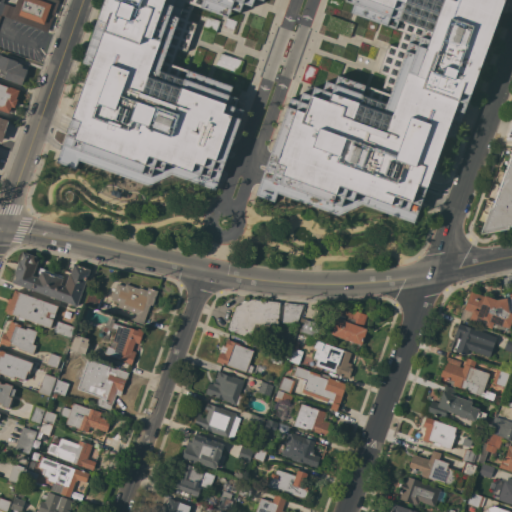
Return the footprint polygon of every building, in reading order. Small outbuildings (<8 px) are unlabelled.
[(0,15),(0,2),(11,6),(14,7),(16,0),(47,0),(58,4),(48,32),(7,17),(1,15),(1,16),(0,15)] [(226,16),(193,5),(187,20),(196,23),(186,51),(177,48),(172,64),(233,86),(230,95),(238,98),(235,107),(244,110),(215,190),(172,174),(148,185),(78,160),(75,169),(56,162),(90,66),(83,64),(105,0),(264,0),(264,1),(261,0),(254,0),(252,6),(243,3),(240,12),(231,9),(228,17),(226,16)] [(503,0),(454,139),(445,136),(414,223),(362,204),(338,215),(277,193),(274,202),(255,195),(290,97),(299,101),(302,92),(311,95),(314,86),(323,89),(326,81),(334,84),(338,75),(381,91),(387,75),(378,72),(388,44),(397,47),(402,31),(350,12),(353,4),(345,1),(345,0),(503,0)] [(0,54),(2,55),(1,56),(17,61),(17,62),(21,64),(22,65),(22,67),(27,69),(21,85),(4,79),(4,77),(2,77),(3,75),(1,74),(2,70),(0,69),(0,54)] [(0,84),(8,87),(8,86),(20,90),(16,99),(17,99),(14,108),(11,107),(9,114),(0,110),(0,84)] [(0,117),(9,121),(4,133),(5,133),(2,142),(0,141),(0,117)] [(511,226),(511,227),(510,226),(508,226),(508,229),(480,234),(489,207),(492,208),(493,207),(492,206),(493,202),(494,203),(495,201),(494,200),(496,195),(497,195),(498,192),(497,191),(499,185),(500,186),(501,185),(499,184),(501,179),(502,179),(503,178),(502,177),(504,172),(505,172),(507,168),(506,167),(507,163),(508,164),(509,162),(508,162),(509,157),(510,158),(511,156),(510,156),(511,151),(511,226)] [(77,306),(11,283),(15,273),(14,273),(18,261),(19,262),(22,253),(22,252),(23,251),(24,252),(25,252),(36,256),(37,257),(39,259),(34,273),(33,273),(32,275),(38,277),(41,270),(39,270),(40,268),(61,276),(62,273),(63,273),(64,270),(70,273),(73,265),(73,264),(74,263),(75,263),(76,264),(90,269),(77,305),(77,306)] [(125,286),(125,284),(139,288),(139,287),(147,290),(148,287),(157,290),(152,305),(150,304),(143,324),(133,321),(136,313),(117,307),(119,302),(111,300),(117,283),(125,286)] [(24,319),(24,321),(18,319),(19,317),(12,314),(12,315),(6,313),(7,312),(5,311),(7,304),(9,304),(14,290),(58,306),(50,328),(24,319)] [(470,291),(483,296),(484,295),(496,299),(511,296),(511,320),(509,329),(493,323),(491,329),(468,320),(471,312),(464,309),(470,291)] [(84,304),(88,294),(100,298),(96,309),(84,304)] [(236,306),(252,299),(280,302),(277,326),(275,326),(274,328),(267,327),(259,325),(256,333),(250,337),(250,338),(227,329),(236,306)] [(284,302),(304,304),(296,324),(282,322),(284,302)] [(353,313),(354,310),(367,315),(363,327),(367,329),(361,345),(331,334),(334,325),(331,324),(333,319),(336,320),(337,318),(338,318),(342,309),(353,313)] [(144,330),(139,344),(135,342),(132,350),(136,352),(131,365),(116,359),(117,358),(105,354),(108,346),(110,346),(116,329),(111,328),(105,326),(108,317),(115,319),(114,322),(127,327),(128,327),(137,330),(138,328),(144,330)] [(322,325),(317,338),(298,330),(302,318),(322,325)] [(21,325),(20,327),(26,329),(27,327),(37,331),(33,344),(36,345),(33,354),(18,349),(18,346),(9,344),(9,346),(0,343),(0,340),(3,333),(5,334),(7,329),(10,321),(21,325)] [(74,327),(70,337),(53,331),(57,321),(74,327)] [(459,323),(496,337),(489,357),(469,349),(466,355),(455,351),(457,348),(455,347),(458,340),(459,341),(460,339),(454,337),(459,323)] [(89,339),(87,343),(88,343),(85,354),(69,349),(75,334),(89,339)] [(511,352),(503,349),(508,337),(511,338),(511,352)] [(228,339),(240,344),(239,345),(254,351),(249,364),(254,366),(251,373),(246,371),(246,372),(226,365),(226,366),(216,362),(222,345),(225,346),(228,339)] [(342,350),(342,349),(351,352),(347,362),(352,364),(351,367),(352,368),(349,378),(335,373),(335,372),(316,365),(318,359),(313,358),(316,349),(313,348),(316,340),(342,350)] [(281,363),(270,360),(275,347),(285,351),(281,363)] [(287,360),(292,347),(303,351),(298,364),(287,360)] [(14,376),(14,378),(0,373),(0,349),(5,351),(5,352),(33,363),(29,372),(30,372),(29,373),(27,373),(25,380),(16,377),(16,379),(14,379),(15,376),(14,376)] [(463,367),(466,358),(476,361),(474,368),(489,373),(483,392),(485,393),(486,390),(495,394),(493,400),(469,392),(470,390),(465,389),(453,385),(455,381),(440,376),(445,361),(446,361),(447,358),(445,357),(448,351),(449,351),(447,357),(461,362),(459,366),(463,367)] [(61,357),(56,368),(46,364),(50,353),(61,357)] [(116,369),(116,368),(129,373),(120,396),(116,394),(110,410),(96,405),(99,396),(78,388),(89,359),(116,369)] [(347,384),(337,411),(330,408),(332,403),(301,392),(304,384),(302,383),(304,379),(293,375),(296,366),(319,374),(320,372),(330,376),(329,378),(347,384)] [(509,374),(504,387),(492,383),(497,369),(509,374)] [(222,372),(222,373),(231,376),(244,380),(236,404),(205,393),(209,382),(213,384),(215,380),(218,381),(219,380),(216,378),(218,371),(222,372)] [(49,396),(38,392),(44,373),(56,377),(49,396)] [(295,381),(290,393),(278,389),(283,376),(295,381)] [(67,384),(64,395),(53,391),(57,380),(67,384)] [(273,385),(269,396),(257,392),(261,381),(273,385)] [(0,383),(2,384),(3,384),(5,384),(5,383),(12,386),(11,388),(15,389),(8,409),(1,406),(2,404),(0,404),(0,383)] [(456,390),(455,396),(472,402),(470,406),(479,409),(478,411),(486,414),(483,424),(465,417),(465,419),(459,416),(459,415),(447,411),(446,413),(447,414),(446,417),(445,416),(444,419),(427,413),(431,400),(439,403),(444,386),(456,390)] [(289,406),(274,400),(277,390),(292,395),(289,406)] [(63,406),(71,409),(73,403),(88,408),(89,408),(101,412),(100,417),(111,421),(107,432),(93,427),(92,428),(91,428),(90,429),(89,428),(87,432),(65,424),(68,418),(60,415),(63,406)] [(236,413),(235,417),(240,418),(238,424),(238,426),(234,439),(228,437),(228,438),(194,425),(198,413),(202,414),(201,416),(205,418),(208,411),(204,409),(207,403),(236,413)] [(326,412),(323,420),(332,423),(327,436),(307,429),(307,430),(293,425),(301,403),(326,412)] [(34,404),(45,408),(39,424),(28,420),(34,404)] [(42,421),(46,411),(57,414),(53,425),(42,421)] [(264,418),(259,432),(247,428),(252,414),(264,418)] [(422,426),(426,417),(456,427),(454,434),(455,435),(450,449),(440,445),(439,446),(422,440),(424,432),(425,427),(422,426)] [(495,417),(511,422),(511,425),(511,428),(511,431),(509,440),(502,437),(490,433),(495,417)] [(273,438),(270,437),(266,450),(258,448),(266,419),(278,423),(273,438)] [(49,435),(42,433),(40,439),(37,438),(39,432),(38,432),(42,421),(53,425),(49,435)] [(29,454),(15,449),(22,426),(36,431),(29,454)] [(290,432),(305,438),(315,441),(313,449),(315,450),(313,455),(320,457),(317,467),(303,463),(291,459),(291,458),(282,455),(287,439),(286,439),(288,434),(289,435),(290,432)] [(224,444),(215,469),(191,460),(191,461),(182,458),(188,441),(192,442),(195,433),(224,444)] [(490,433),(502,437),(498,449),(496,448),(494,453),(487,451),(483,463),(482,463),(479,462),(488,438),(490,433)] [(79,440),(92,445),(87,458),(96,462),(93,471),(57,457),(46,453),(50,442),(58,445),(60,437),(78,444),(79,440)] [(511,446),(511,472),(498,467),(502,457),(504,458),(508,447),(507,447),(508,445),(511,446)] [(253,450),(249,462),(238,459),(237,456),(241,446),(253,450)] [(263,462),(252,458),(256,448),(266,452),(263,462)] [(472,465),(465,462),(462,460),(466,449),(476,452),(472,465)] [(441,454),(439,460),(449,463),(447,468),(457,471),(452,486),(420,476),(422,471),(409,467),(413,454),(429,459),(432,450),(441,454)] [(79,470),(79,469),(89,473),(86,483),(77,480),(75,482),(70,497),(60,494),(63,486),(47,480),(47,477),(43,476),(45,470),(38,467),(42,456),(79,470)] [(476,466),(472,477),(460,473),(461,472),(462,472),(465,462),(472,465),(476,466)] [(24,467),(19,484),(8,480),(14,463),(24,467)] [(171,486),(174,478),(178,479),(179,476),(180,476),(185,463),(215,474),(208,491),(202,489),(199,494),(198,494),(197,496),(171,486)] [(483,463),(494,467),(490,478),(478,474),(482,463),(483,463)] [(276,468),(295,476),(297,470),(308,474),(304,482),(307,483),(307,485),(308,486),(308,487),(308,488),(307,489),(305,489),(308,490),(305,499),(280,490),(279,491),(266,486),(270,477),(271,477),(270,475),(270,474),(271,473),(274,473),(276,468)] [(34,484),(22,479),(25,469),(38,474),(34,484)] [(401,483),(402,480),(405,481),(407,476),(421,481),(421,482),(440,489),(434,507),(419,501),(418,506),(399,499),(401,492),(398,491),(399,489),(399,488),(398,487),(399,483),(400,483),(401,483)] [(508,477),(511,478),(511,504),(498,499),(504,481),(506,481),(508,477)] [(249,498),(239,495),(243,483),(253,487),(249,498)] [(223,491),(232,494),(230,500),(232,501),(228,511),(225,511),(216,508),(223,491)] [(73,501),(69,511),(37,511),(41,501),(39,500),(42,494),(47,496),(48,492),(73,501)] [(483,496),(480,507),(478,506),(478,508),(467,504),(471,492),(483,496)] [(272,502),(274,494),(286,498),(282,510),(286,511),(254,511),(260,498),(272,502)] [(0,497),(11,502),(7,511),(0,509),(0,497)] [(25,501),(21,511),(11,508),(15,497),(25,501)] [(190,506),(189,508),(191,509),(190,511),(162,511),(168,498),(190,506)] [(390,511),(393,503),(417,511),(390,511)]
